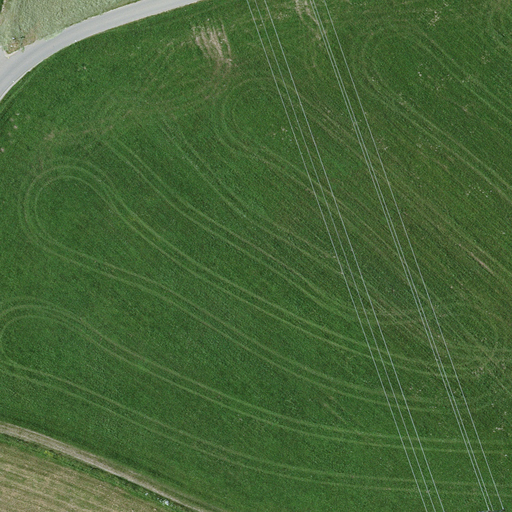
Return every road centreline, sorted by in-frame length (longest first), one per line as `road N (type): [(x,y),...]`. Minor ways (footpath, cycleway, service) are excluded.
road 1 (track): [(200,511),(0,434)]
road 2 (unclassified): [(0,75),(80,34),(175,0)]
